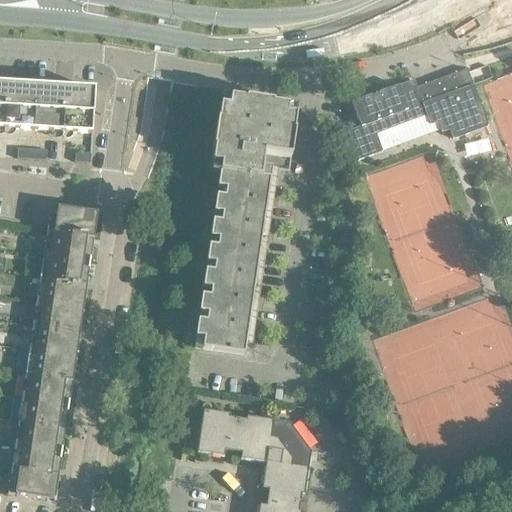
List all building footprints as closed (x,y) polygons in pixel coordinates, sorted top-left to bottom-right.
[(412,83),(412,82),(378,94),(379,95),(371,98),(371,97),(351,104),(360,128),(347,132),(357,162),(382,153),(375,134),(425,116),(429,126),(437,123),(440,133),(448,130),(452,140),(487,127),(466,70),(410,91),(407,85),(412,83)] [(4,130),(33,132),(35,87),(12,86),(13,81),(7,81),(4,130)] [(511,83),(487,92),(511,176),(511,83)] [(33,132),(62,133),(65,84),(59,84),(59,89),(35,87),(33,132)] [(65,84),(62,133),(91,135),(94,91),(70,89),(70,84),(65,84)] [(261,169),(288,173),(294,133),(293,133),(296,110),(272,106),(273,102),(247,101),(245,101),(245,102),(221,98),(217,123),(216,123),(212,150),(213,150),(210,174),(211,174),(212,168),(220,169),(217,190),(225,191),(224,199),(215,198),(213,215),(221,216),(220,224),(212,223),(209,240),(217,241),(216,249),(208,248),(206,265),(214,266),(213,274),(204,273),(201,289),(210,291),(208,299),(201,298),(198,315),(206,316),(205,324),(197,322),(194,339),(203,341),(201,350),(193,348),(193,350),(243,357),(269,181),(260,179),(261,169)] [(417,154),(436,148),(430,129),(411,136),(417,154)] [(16,160),(31,161),(32,151),(17,150),(16,160)] [(32,151),(31,161),(46,162),(46,152),(32,151)] [(90,154),(75,154),(74,164),(90,164),(90,154)] [(46,233),(86,239),(93,240),(97,215),(50,208),(46,233)] [(85,247),(86,239),(46,233),(42,256),(89,263),(92,248),(85,247)] [(87,279),(89,263),(42,256),(39,280),(79,286),(80,278),(87,279)] [(32,279),(31,285),(38,286),(35,304),(82,311),(85,295),(78,294),(79,286),(39,280),(32,279)] [(80,327),(82,311),(35,304),(32,328),(72,334),(73,326),(80,327)] [(71,342),(72,334),(32,328),(28,352),(75,359),(78,343),(71,342)] [(73,375),(75,359),(28,352),(25,376),(65,382),(66,374),(73,375)] [(63,390),(65,382),(25,376),(21,400),(68,407),(70,391),(63,390)] [(66,422),(68,407),(21,400),(18,424),(58,430),(59,421),(66,422)] [(241,454),(240,461),(265,465),(261,490),(268,491),(266,503),(266,508),(259,507),(258,511),(298,511),(301,496),(304,496),(310,454),(288,425),(246,419),(245,422),(229,419),(229,416),(203,412),(196,454),(223,458),(224,452),(229,453),(241,454)] [(56,437),(58,430),(18,424),(14,448),(61,455),(63,438),(56,437)] [(59,470),(61,455),(14,448),(11,470),(51,476),(52,469),(59,470)] [(58,477),(51,476),(11,470),(7,496),(54,503),(58,477)]
